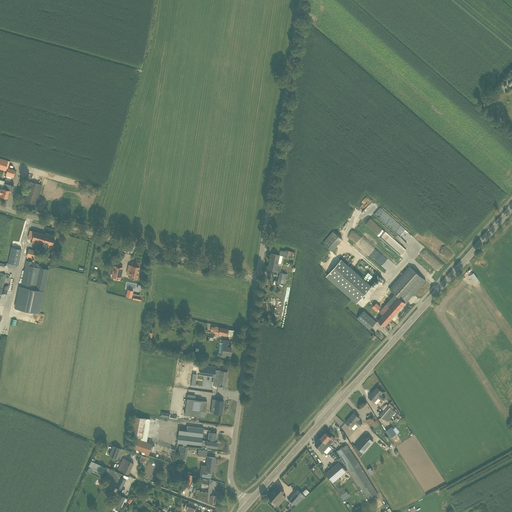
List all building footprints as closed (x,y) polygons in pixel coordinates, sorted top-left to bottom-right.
[(7,168),(6,172),(6,174),(13,176),(15,170),(8,168),(7,168)] [(44,177),(32,174),(24,201),(36,205),(44,177)] [(3,188),(1,195),(0,196),(7,198),(9,190),(11,191),(12,185),(4,183),(4,185),(3,188)] [(30,230),(29,235),(28,238),(32,239),(31,244),(42,247),(43,243),(48,244),(47,248),(51,249),(52,245),(54,237),(30,230)] [(331,250),(341,239),(332,230),(322,242),(331,250)] [(16,265),(18,265),(21,249),(11,247),(8,263),(16,265)] [(36,259),(39,252),(28,249),(26,256),(36,259)] [(285,251),(280,250),(279,255),(292,258),(293,252),(291,252),(291,251),(285,250),(285,251)] [(275,263),(278,263),(279,255),(271,253),(269,262),(273,262),(273,263),(275,264),(275,263)] [(26,260),(20,287),(19,286),(14,308),(40,314),(40,313),(49,270),(41,268),(38,267),(39,264),(36,263),(35,267),(31,266),(32,262),(26,260)] [(371,287),(341,260),(327,276),(357,303),(371,287)] [(129,278),(137,279),(140,263),(132,261),(130,271),(128,271),(127,274),(129,275),(129,278)] [(273,262),(269,262),(268,269),(280,272),(281,266),(277,265),(278,263),(275,263),(275,264),(273,263),(273,262)] [(114,265),(112,272),(116,273),(115,278),(121,279),(123,267),(114,265)] [(378,320),(384,326),(406,303),(405,303),(425,280),(410,266),(389,289),(395,294),(379,312),(383,315),(378,320)] [(277,282),(283,283),(285,283),(287,274),(285,274),(285,273),(279,272),(277,282)] [(364,311),(357,318),(366,326),(373,319),(364,311)] [(227,329),(220,327),(218,334),(226,336),(227,329)] [(231,347),(227,346),(227,345),(228,345),(229,341),(222,340),(220,339),(219,344),(218,353),(217,356),(225,358),(226,354),(230,355),(231,347)] [(228,372),(220,371),(218,385),(225,387),(228,372)] [(381,394),(383,393),(377,387),(368,397),(374,402),(378,398),(382,401),(385,398),(381,394)] [(207,401),(187,398),(184,414),(200,416),(201,411),(205,412),(207,401)] [(210,412),(221,414),(223,401),(212,399),(210,412)] [(388,405),(379,415),(384,419),(388,422),(389,420),(393,416),(394,417),(397,413),(396,412),(394,410),(396,409),(394,407),(394,406),(390,403),(388,405)] [(359,426),(362,423),(358,419),(359,418),(354,413),(345,422),(351,428),(355,423),(359,426)] [(145,440),(150,419),(137,415),(127,449),(157,458),(158,455),(172,459),(175,448),(151,442),(145,440)] [(207,450),(207,447),(206,446),(202,446),(202,440),(204,428),(187,426),(186,431),(179,430),(177,443),(177,444),(201,446),(200,449),(207,450)] [(392,427),(385,430),(390,438),(398,433),(396,429),(394,430),(392,427)] [(206,446),(217,448),(217,442),(215,442),(216,433),(209,432),(208,441),(202,440),(202,446),(206,446)] [(329,446),(332,442),(335,439),(332,435),(330,437),(325,432),(320,438),(329,446)] [(373,441),(366,435),(356,446),(363,453),(373,441)] [(329,446),(320,438),(315,444),(320,449),(319,450),(323,453),(324,451),(326,454),(329,451),(331,452),(333,450),(329,446)] [(336,451),(339,455),(371,503),(374,500),(372,498),(378,494),(362,468),(346,444),(336,451)] [(117,459),(121,449),(113,446),(109,456),(117,459)] [(201,465),(200,475),(201,475),(201,476),(209,479),(210,479),(212,471),(213,471),(215,458),(207,457),(206,466),(201,465)] [(133,463),(126,459),(123,458),(117,469),(128,474),(133,463)] [(91,460),(88,466),(103,472),(105,467),(91,460)] [(341,480),(339,477),(346,471),(339,462),(325,473),(333,482),(336,487),(340,484),(341,480)] [(126,480),(121,477),(122,474),(114,470),(108,483),(121,489),(126,480)] [(187,473),(180,471),(177,477),(185,480),(187,473)] [(193,476),(188,474),(183,488),(188,490),(193,476)] [(207,502),(208,503),(210,481),(209,481),(208,492),(199,491),(199,490),(196,489),(196,495),(199,495),(198,499),(207,500),(207,502)] [(210,481),(208,503),(209,503),(215,503),(216,496),(212,495),(213,481),(210,481)] [(284,492),(277,486),(267,497),(274,503),(280,496),(284,492)] [(295,506),(305,498),(297,490),(288,500),(295,506)] [(339,495),(343,500),(349,496),(346,490),(339,495)] [(120,507),(124,497),(118,494),(114,504),(120,507)]
